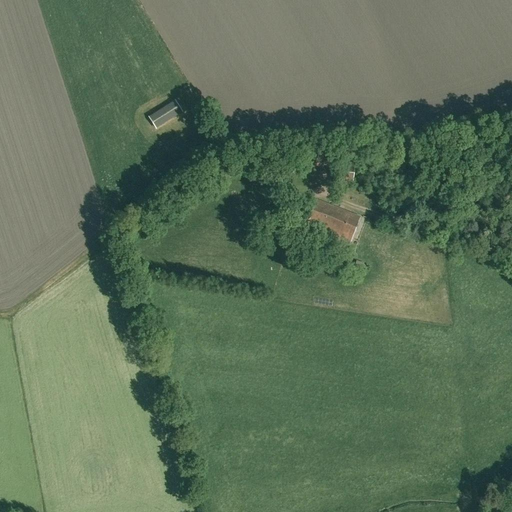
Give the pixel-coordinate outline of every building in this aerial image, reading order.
[(182,112),(175,102),(149,118),(156,128),(182,112)] [(353,164),(335,163),(334,184),(352,186),(353,164)] [(261,168),(260,182),(271,183),(272,169),(261,168)] [(359,217),(316,201),(311,216),(305,214),(302,223),(350,241),(359,217)] [(288,256),(298,259),(300,249),(290,246),(288,256)]
